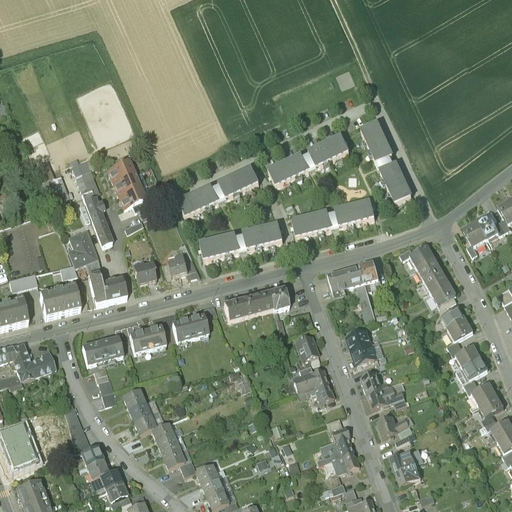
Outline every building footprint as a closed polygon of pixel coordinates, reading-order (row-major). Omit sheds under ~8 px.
[(392,160),(376,129),(368,133),(359,137),(383,184),(396,211),(406,206),(413,202),(396,168),(392,170),(389,165),(387,162),(392,160)] [(299,161),(267,175),(271,184),(275,193),(350,159),(346,151),(343,142),(308,158),(309,162),(305,164),(301,166),(299,161)] [(82,196),(92,192),(94,196),(100,194),(88,163),(72,169),(82,196)] [(128,167),(105,177),(111,190),(134,180),(128,167)] [(209,194),(178,208),(181,215),(185,225),(261,191),(257,182),(253,174),(218,190),(220,194),(216,196),(211,198),(209,194)] [(59,177),(38,186),(51,214),(71,205),(59,177)] [(134,180),(111,190),(117,203),(140,192),(134,180)] [(82,196),(91,218),(101,214),(94,196),(92,192),(82,196)] [(140,192),(117,203),(123,215),(132,211),(145,205),(140,192)] [(145,205),(132,211),(134,217),(151,211),(148,204),(145,205)] [(511,228),(511,209),(510,205),(497,213),(508,231),(511,228)] [(326,217),(292,225),(294,233),(296,243),(336,234),(377,225),(375,216),(373,206),(335,215),(336,219),(327,222),(326,217)] [(91,218),(104,250),(114,246),(101,214),(91,218)] [(498,238),(488,220),(476,227),(486,246),(498,238)] [(124,234),(127,240),(143,233),(139,226),(124,234)] [(486,246),(476,227),(463,234),(474,253),(486,246)] [(233,240),(199,248),(201,258),(204,267),(243,258),(284,248),(282,239),(280,230),(242,238),(244,243),(234,245),(233,240)] [(87,232),(69,239),(73,252),(68,254),(71,262),(95,254),(87,232)] [(428,251),(410,261),(416,273),(435,263),(428,251)] [(95,254),(71,262),(73,268),(74,271),(84,267),(89,280),(98,277),(97,274),(102,273),(95,254)] [(42,258),(34,261),(37,272),(46,270),(42,258)] [(184,263),(166,267),(170,283),(186,278),(188,278),(185,266),(184,263)] [(435,263),(416,273),(423,285),(442,275),(435,263)] [(192,264),(185,266),(188,278),(186,278),(188,284),(199,281),(192,264)] [(152,267),(133,271),(137,291),(156,287),(152,267)] [(73,268),(60,271),(63,282),(77,279),(74,271),(73,268)] [(375,268),(359,273),(363,290),(379,285),(375,268)] [(359,273),(328,281),(332,298),(363,290),(359,273)] [(442,275),(423,285),(430,297),(449,287),(442,275)] [(34,277),(7,283),(10,295),(37,288),(34,277)] [(99,308),(108,306),(103,288),(98,277),(89,280),(99,308)] [(124,283),(103,288),(108,306),(129,301),(124,283)] [(449,287),(430,297),(438,310),(456,299),(449,287)] [(76,290),(40,298),(45,322),(81,314),(76,290)] [(511,292),(498,300),(504,310),(511,305),(511,292)] [(289,312),(283,293),(268,297),(273,315),(273,316),(289,312)] [(273,315),(268,297),(239,305),(243,323),(273,315)] [(23,303),(0,308),(0,333),(28,326),(23,303)] [(243,323),(239,305),(223,310),(228,327),(243,323)] [(459,311),(441,321),(448,334),(466,324),(459,311)] [(205,317),(169,327),(176,352),(212,341),(205,317)] [(287,324),(276,327),(280,344),(291,341),(287,324)] [(466,324),(448,334),(455,347),(473,337),(466,324)] [(159,331),(128,340),(134,361),(165,352),(159,331)] [(366,334),(346,341),(351,357),(371,350),(366,334)] [(117,341),(81,352),(88,374),(124,363),(117,341)] [(311,342),(290,348),(296,367),(317,361),(311,342)] [(0,367),(13,364),(14,366),(12,367),(13,373),(16,372),(20,387),(35,382),(56,374),(49,355),(41,358),(43,362),(30,367),(23,348),(0,354),(0,367)] [(371,350),(351,357),(356,372),(376,366),(371,350)] [(473,350),(455,360),(462,373),(480,363),(473,350)] [(480,363),(462,373),(469,386),(487,375),(480,363)] [(110,371),(97,374),(105,410),(117,407),(110,371)] [(377,376),(360,382),(366,400),(383,394),(377,376)] [(299,386),(303,397),(328,389),(324,378),(299,386)] [(489,388),(472,398),(479,410),(497,400),(489,388)] [(332,401),(328,389),(319,392),(323,404),(332,401)] [(126,416),(146,407),(140,394),(121,403),(126,416)] [(383,394),(366,400),(373,418),(389,412),(383,394)] [(497,400),(479,410),(487,423),(504,412),(497,400)] [(132,428),(152,419),(146,407),(126,416),(132,428)] [(83,455),(65,409),(55,413),(73,460),(83,455)] [(132,428),(138,442),(149,437),(158,433),(152,419),(132,428)] [(392,420),(374,427),(381,444),(398,437),(396,432),(392,420)] [(511,429),(509,424),(490,434),(497,446),(511,437),(511,429)] [(407,427),(396,432),(398,437),(400,441),(393,445),(397,453),(410,447),(406,439),(412,436),(407,427)] [(270,431),(273,442),(282,439),(278,428),(270,431)] [(168,429),(149,437),(155,449),(174,441),(168,429)] [(511,437),(497,446),(504,459),(511,454),(511,437)] [(324,467),(332,464),(354,454),(348,438),(333,443),(335,447),(319,453),(324,467)] [(180,455),(174,441),(155,449),(161,463),(180,455)] [(5,474),(10,483),(50,464),(42,447),(0,461),(5,474)] [(79,474),(97,466),(91,452),(83,455),(73,460),(79,474)] [(332,464),(338,479),(361,470),(354,454),(332,464)] [(186,468),(180,455),(161,463),(167,476),(186,468)] [(411,457),(390,464),(395,478),(415,471),(411,457)] [(261,473),(270,470),(267,462),(258,465),(261,473)] [(93,484),(103,480),(97,466),(79,474),(85,488),(93,484)] [(212,470),(194,478),(200,491),(217,483),(212,470)] [(415,471),(395,478),(399,492),(420,485),(415,471)] [(93,484),(100,500),(118,493),(112,477),(103,480),(93,484)] [(217,483),(200,491),(205,503),(223,495),(217,483)] [(49,511),(39,485),(17,494),(24,511),(49,511)] [(342,488),(320,496),(323,503),(345,496),(342,488)] [(100,500),(104,511),(125,511),(126,511),(118,493),(100,500)] [(223,495),(205,503),(209,511),(218,511),(228,507),(223,495)] [(424,508),(437,504),(435,497),(422,502),(424,508)] [(374,511),(370,498),(344,507),(345,511),(374,511)]
